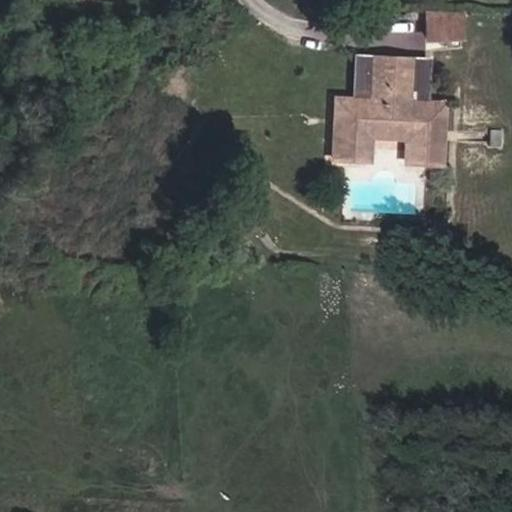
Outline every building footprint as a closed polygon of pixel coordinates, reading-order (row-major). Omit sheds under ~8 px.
[(382,23),(382,8),(350,9),(350,22),(382,23)] [(462,37),(463,12),(428,11),(427,36),(462,37)] [(440,164),(443,104),(424,103),(407,102),(408,60),(373,58),(371,101),(354,100),(334,99),(332,158),(368,160),(368,136),(405,138),(405,162),(440,164)] [(371,101),(373,58),(355,58),(354,100),(371,101)] [(424,103),(426,60),(408,60),(407,102),(424,103)]
